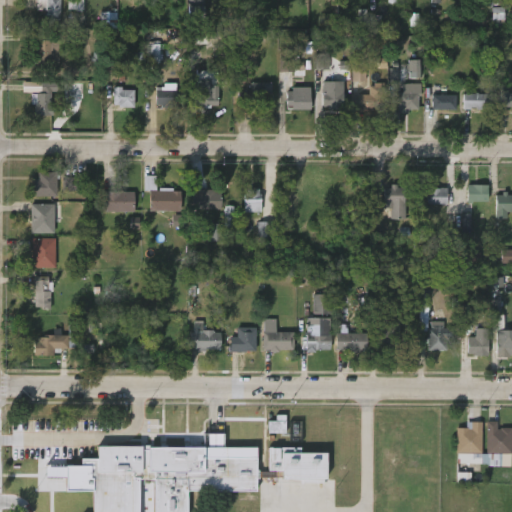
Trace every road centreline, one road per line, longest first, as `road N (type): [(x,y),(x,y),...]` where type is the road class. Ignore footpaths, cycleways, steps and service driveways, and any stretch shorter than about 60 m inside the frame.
road 1 (residential): [(0,146),(511,149)]
road 2 (residential): [(0,387),(511,389)]
